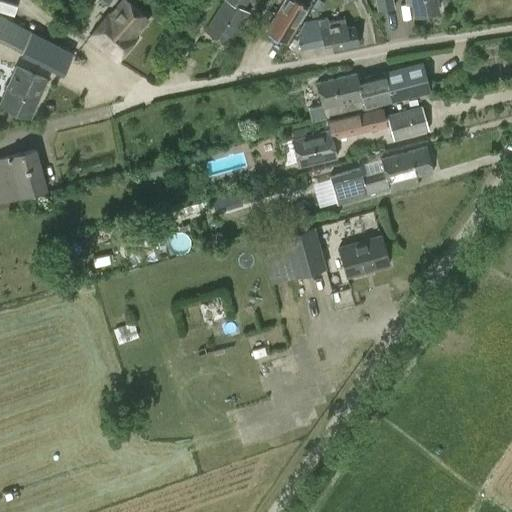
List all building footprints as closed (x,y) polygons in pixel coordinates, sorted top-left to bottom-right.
[(141,29),(148,21),(126,0),(123,0),(123,1),(121,0),(117,0),(105,14),(86,36),(114,61),(142,29),(141,29)] [(223,0),(204,28),(228,43),(248,14),(241,9),(246,0),(223,0)] [(266,0),(262,7),(274,14),(263,31),(285,44),(307,7),(295,0),(266,0)] [(375,0),(378,11),(393,9),(391,0),(375,0)] [(409,0),(412,14),(436,10),(434,0),(409,0)] [(0,40),(21,51),(20,54),(61,75),(72,53),(30,32),(4,18),(5,17),(0,13),(0,40)] [(356,44),(352,26),(345,28),(343,18),(326,22),(326,18),(317,20),(319,27),(296,33),(300,50),(331,43),(332,49),(356,44)] [(310,121),(324,117),(362,108),(362,109),(428,92),(458,85),(457,76),(426,83),(421,63),(355,80),(354,74),(316,83),(321,105),(306,109),(310,121)] [(0,105),(28,118),(45,79),(15,66),(0,99),(0,105)] [(392,141),(426,131),(419,108),(417,108),(417,107),(385,116),(392,141)] [(297,165),(335,156),(331,139),(384,128),(380,108),(324,120),(327,130),(306,135),(304,127),(290,130),(292,139),(290,139),(297,165)] [(415,177),(430,172),(423,147),(379,159),(381,168),(360,174),(358,165),(327,174),(336,205),(389,190),(387,185),(396,182),(397,189),(417,183),(415,177)] [(0,199),(44,188),(34,149),(0,157),(0,199)] [(145,165),(149,179),(174,172),(170,158),(145,165)] [(269,283),(324,268),(313,225),(257,241),(269,283)] [(345,277),(388,265),(379,235),(336,247),(345,277)]
